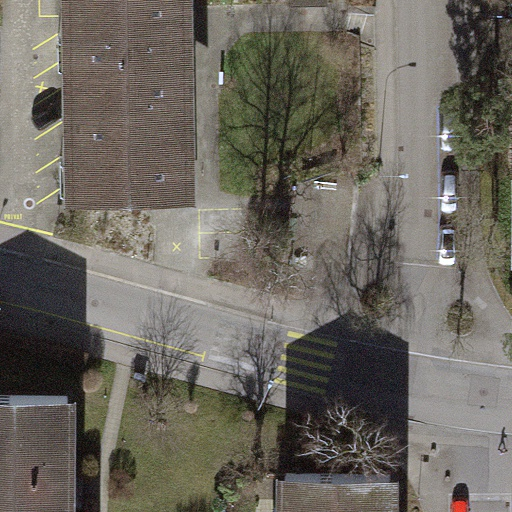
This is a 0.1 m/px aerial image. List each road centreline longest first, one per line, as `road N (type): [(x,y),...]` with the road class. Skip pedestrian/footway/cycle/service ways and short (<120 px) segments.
road 1 (residential): [(416,388),(133,317),(0,270)]
road 2 (residential): [(418,0),(416,388)]
road 3 (residential): [(469,394),(470,439),(489,511)]
